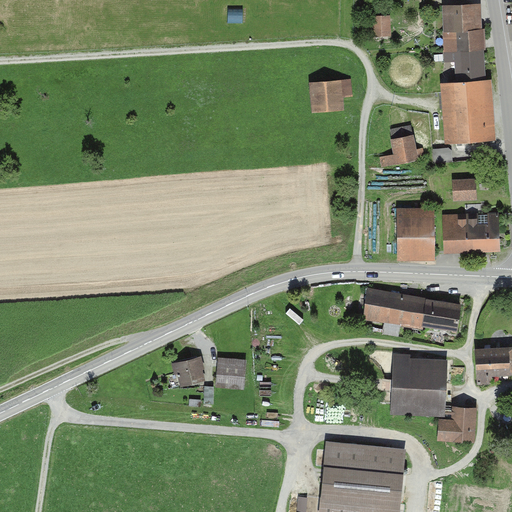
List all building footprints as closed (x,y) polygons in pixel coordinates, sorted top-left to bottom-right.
[(478,6),(440,8),(441,31),(479,28),(478,6)] [(392,37),(390,17),(373,18),(374,38),(392,37)] [(479,28),(441,31),(443,52),(481,49),(483,49),(482,28),(479,28)] [(483,79),(481,49),(443,52),(444,63),(452,62),(453,81),(483,79)] [(350,77),(308,80),(310,111),(342,108),(341,95),(351,95),(350,77)] [(453,81),(440,82),(444,143),(494,139),(489,79),(483,79),(453,81)] [(409,126),(388,130),(392,154),(384,156),(386,166),(424,158),(422,148),(413,149),(409,126)] [(449,148),(433,150),(434,164),(451,162),(449,148)] [(474,178),(452,180),(453,200),(475,199),(474,178)] [(432,259),(433,209),(394,209),(394,259),(432,259)] [(442,216),(443,253),(500,251),(499,214),(442,216)] [(461,305),(367,288),(361,319),(382,322),(380,334),(397,337),(399,325),(424,330),(425,326),(456,331),(461,305)] [(511,345),(472,347),(474,377),(511,374),(511,345)] [(391,353),(389,414),(442,416),(444,357),(409,356),(409,353),(391,353)] [(199,356),(171,363),(174,375),(179,374),(182,388),(204,383),(200,369),(203,368),(199,356)] [(247,359),(217,357),(215,385),(245,387),(247,359)] [(473,444),(475,407),(451,406),(450,419),(437,418),(436,442),(473,444)] [(324,439),(316,511),(397,511),(404,447),(324,439)] [(298,496),(298,511),(306,511),(306,496),(298,496)] [(476,497),(474,503),(493,508),(495,502),(476,497)]
